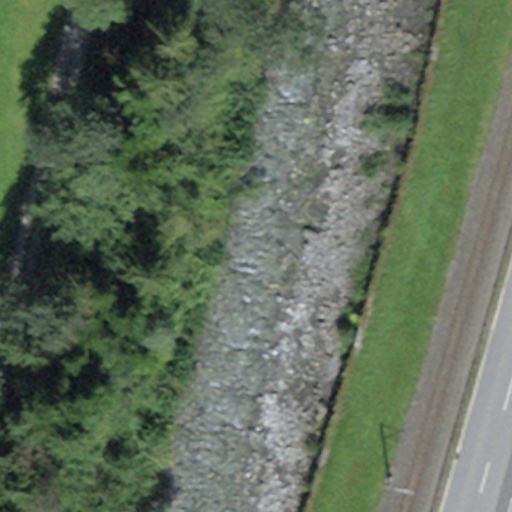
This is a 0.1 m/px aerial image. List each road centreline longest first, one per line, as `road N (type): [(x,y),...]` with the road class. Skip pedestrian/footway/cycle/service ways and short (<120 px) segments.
road 1 (track): [(0,368),(120,0)]
road 2 (secondary): [(511,367),(470,511)]
